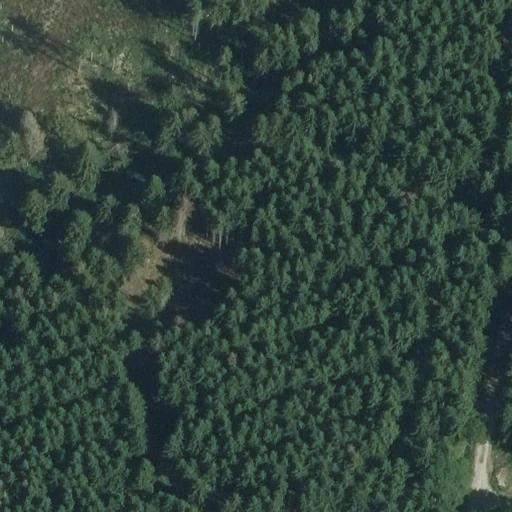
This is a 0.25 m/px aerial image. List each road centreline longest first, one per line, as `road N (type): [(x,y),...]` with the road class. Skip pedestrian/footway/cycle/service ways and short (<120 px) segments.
road 1 (track): [(511,234),(321,170),(140,178),(0,292)]
road 2 (track): [(167,511),(141,424),(127,315),(96,236),(68,192),(46,113),(43,71),(75,0)]
road 3 (track): [(473,505),(511,315)]
